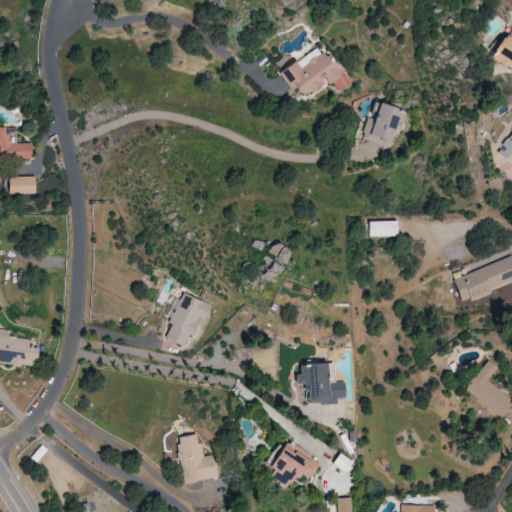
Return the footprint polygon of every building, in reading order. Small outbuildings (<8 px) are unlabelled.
[(511,68),(511,41),(500,36),(490,58),(511,68)] [(349,87),(324,45),(300,60),(299,59),(278,71),(291,91),(297,88),(302,96),(329,79),(338,93),(349,87)] [(361,139),(391,148),(402,111),(376,103),(371,118),(368,117),(361,139)] [(0,160),(30,159),(30,143),(16,144),(16,133),(4,134),(4,127),(0,127),(0,160)] [(511,130),(496,153),(511,164),(511,130)] [(8,177),(8,195),(35,194),(35,177),(8,177)] [(397,221),(368,222),(369,237),(397,236),(397,221)] [(511,283),(511,258),(511,256),(451,280),(461,303),(511,283)] [(210,305),(183,293),(163,338),(183,346),(188,334),(192,336),(200,318),(203,320),(210,305)] [(304,404),(336,404),(336,398),(343,398),(343,382),(325,382),(325,362),(306,362),(306,367),(295,367),(295,384),(304,384),(304,404)] [(464,387),(499,419),(511,404),(511,402),(478,371),(464,387)] [(216,479),(212,455),(203,457),(201,442),(197,443),(196,434),(175,437),(182,484),(216,479)] [(320,461),(284,441),(264,476),(287,489),(296,473),(309,480),(320,461)] [(351,461),(337,454),(332,465),(345,472),(351,461)] [(336,511),(351,511),(351,498),(336,498),(336,511)]
